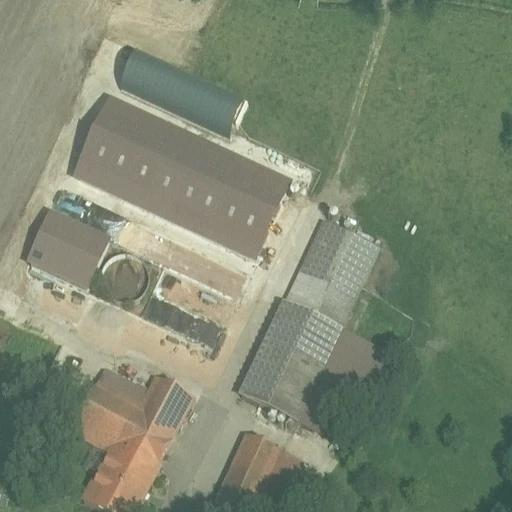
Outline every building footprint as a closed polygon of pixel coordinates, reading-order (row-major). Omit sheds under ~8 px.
[(226,139),(243,101),(104,39),(92,66),(115,77),(111,87),(226,139)] [(97,102),(62,185),(249,265),(284,182),(97,102)] [(81,297),(106,244),(42,214),(17,267),(81,297)] [(380,252),(325,226),(303,272),(358,298),(380,252)] [(211,259),(143,231),(132,257),(200,286),(211,259)] [(128,259),(124,259),(118,260),(114,262),(111,264),(109,266),(106,269),(104,272),(102,276),(102,278),(101,280),(101,284),(102,289),(103,292),(105,297),(107,300),(110,303),(113,305),(116,306),(120,308),(126,308),(131,307),(134,307),(137,305),(141,303),(144,299),(147,296),(149,291),(150,288),(150,283),(149,278),(148,275),(146,270),(143,267),(140,264),(136,261),(133,260),(128,259)] [(358,298),(303,272),(285,309),(341,335),(358,298)] [(224,325),(149,298),(140,322),(215,350),(224,325)] [(341,335),(285,309),(242,401),(298,427),(341,335)] [(372,350),(341,335),(298,427),(329,442),(372,350)] [(149,399),(105,375),(73,436),(111,457),(116,447),(160,471),(196,404),(158,383),(149,399)] [(52,429),(33,424),(24,453),(44,458),(52,429)] [(247,441),(214,511),(277,511),(280,508),(265,501),(284,458),(247,441)] [(160,471),(116,447),(111,457),(84,507),(93,511),(138,511),(160,471)]
